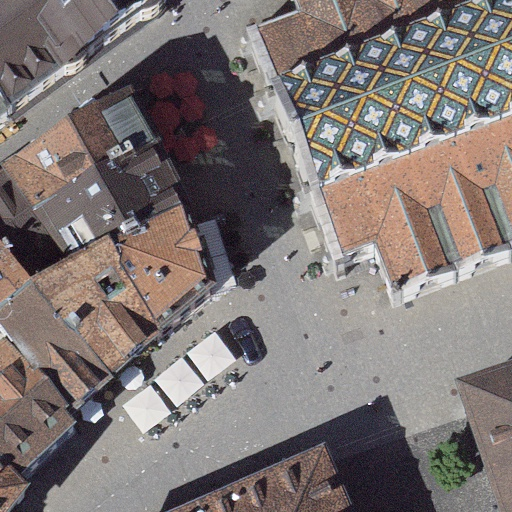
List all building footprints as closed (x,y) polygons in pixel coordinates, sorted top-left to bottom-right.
[(0,0),(0,124),(76,75),(22,0),(0,0)] [(22,0),(76,75),(112,48),(153,18),(154,0),(22,0)] [(511,0),(291,0),(273,7),(291,53),(241,72),(329,301),(372,285),(391,335),(511,289),(511,0)] [(8,188),(40,231),(156,167),(130,113),(88,139),(46,165),(44,161),(6,186),(8,188)] [(156,167),(40,231),(61,259),(80,283),(112,269),(187,230),(156,167)] [(8,188),(0,194),(0,261),(21,290),(61,259),(40,231),(8,188)] [(187,230),(112,269),(158,347),(211,303),(187,230)] [(0,328),(35,310),(21,290),(0,261),(0,328)] [(80,283),(35,310),(103,391),(158,347),(112,269),(80,283)] [(0,339),(12,356),(63,425),(103,391),(35,310),(0,328),(0,339)] [(0,364),(12,356),(0,339),(0,364)] [(15,492),(75,434),(63,425),(12,356),(0,364),(0,482),(11,496),(15,492)] [(511,511),(511,402),(452,421),(481,511),(511,511)] [(340,511),(322,467),(218,511),(340,511)] [(0,482),(0,511),(19,511),(26,505),(15,492),(11,496),(0,482)]
